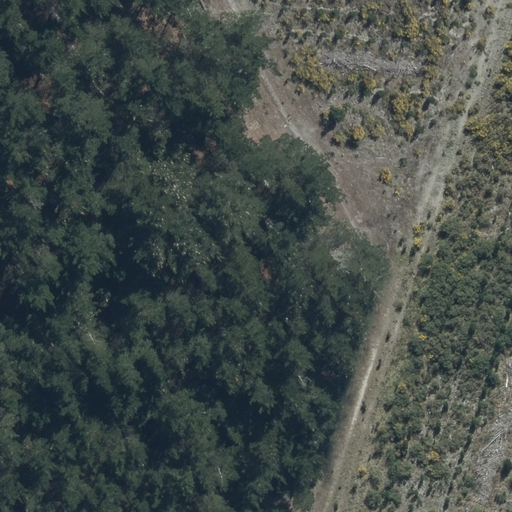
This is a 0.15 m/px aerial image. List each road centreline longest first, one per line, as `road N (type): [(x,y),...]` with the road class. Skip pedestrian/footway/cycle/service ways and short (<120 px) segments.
road 1 (track): [(285,511),(474,0)]
road 2 (track): [(263,0),(363,302)]
